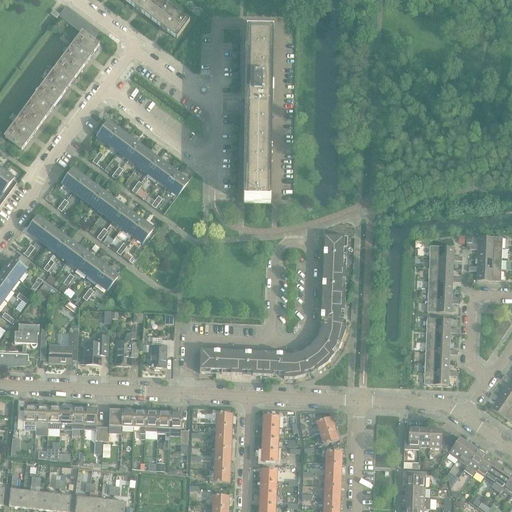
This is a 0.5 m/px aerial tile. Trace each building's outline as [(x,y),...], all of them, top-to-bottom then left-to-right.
[(163,3),(159,0),(124,0),(124,1),(150,20),(163,3)] [(189,22),(163,3),(150,20),(176,40),(189,22)] [(66,7),(61,13),(59,17),(63,20),(70,10),(66,7)] [(70,10),(63,20),(68,24),(75,14),(70,10)] [(53,11),(50,15),(56,19),(59,15),(53,11)] [(75,14),(68,24),(73,28),(80,18),(75,14)] [(80,18),(73,28),(78,31),(85,21),(80,18)] [(85,21),(78,31),(82,34),(83,35),(90,25),(85,21)] [(90,25),(83,35),(87,39),(95,29),(90,25)] [(95,29),(87,39),(92,42),(93,42),(100,32),(95,29)] [(82,34),(62,61),(79,73),(99,46),(93,42),(92,42),(87,39),(83,35),(82,34)] [(272,36),(247,35),(245,204),(269,204),(272,36)] [(62,61),(43,87),(60,100),(79,73),(62,61)] [(43,87),(23,113),(40,125),(60,100),(43,87)] [(21,151),(30,140),(40,125),(23,113),(4,139),(21,151)] [(98,137),(109,145),(118,132),(108,125),(98,137)] [(128,139),(118,132),(109,145),(118,152),(128,139)] [(138,147),(128,139),(118,152),(128,160),(138,147)] [(147,154),(138,147),(128,160),(138,167),(147,154)] [(157,161),(147,154),(138,167),(148,174),(157,161)] [(167,168),(157,161),(148,174),(157,181),(167,168)] [(177,176),(167,168),(157,181),(167,189),(177,176)] [(63,185),(73,192),(83,179),(73,172),(63,185)] [(12,180),(2,173),(0,175),(0,190),(3,193),(12,180)] [(187,183),(177,176),(167,189),(177,196),(187,183)] [(93,187),(83,179),(73,192),(83,200),(93,187)] [(103,194),(93,187),(83,200),(93,207),(103,194)] [(112,201),(103,194),(93,207),(103,214),(112,201)] [(122,209),(112,201),(103,214),(113,222),(122,209)] [(132,216),(122,209),(113,222),(122,229),(132,216)] [(142,223),(132,216),(122,229),(132,236),(142,223)] [(28,232),(38,240),(48,227),(38,219),(28,232)] [(152,230),(142,223),(132,236),(142,243),(152,230)] [(58,234),(48,227),(38,240),(48,247),(58,234)] [(67,241),(58,234),(48,247),(58,254),(67,241)] [(478,237),(478,246),(474,246),(473,251),(478,251),(478,249),(502,250),(502,238),(478,237)] [(323,259),(323,269),(346,270),(346,260),(343,260),(343,249),(347,249),(347,239),(324,238),(324,248),(329,248),(329,259),(323,259)] [(77,249),(67,241),(58,254),(68,262),(77,249)] [(430,247),(429,258),(453,260),(453,257),(453,248),(430,247)] [(87,256),(77,249),(68,262),(78,269),(87,256)] [(502,250),(478,249),(478,251),(477,259),(501,260),(502,250)] [(21,256),(17,261),(26,267),(29,262),(21,256)] [(97,263),(87,256),(78,269),(87,276),(97,263)] [(453,260),(429,258),(429,269),(453,270),(453,262),(457,262),(457,257),(453,257),(453,260)] [(501,260),(477,259),(477,268),(473,268),(472,272),(477,272),(477,270),(501,271),(501,260)] [(12,261),(4,271),(17,281),(25,270),(12,261)] [(29,262),(26,267),(31,271),(35,266),(29,262)] [(107,270),(97,263),(87,276),(97,283),(107,270)] [(346,270),(323,269),(323,279),(328,280),(327,290),(322,290),(322,300),(344,301),(345,291),(341,291),(342,280),(345,280),(346,270)] [(453,270),(429,269),(428,280),(452,281),(452,279),(453,270)] [(117,278),(107,270),(97,283),(107,291),(117,278)] [(501,271),(477,270),(477,272),(476,282),(500,283),(501,271)] [(4,271),(0,276),(0,283),(10,291),(17,281),(4,271)] [(452,281),(428,280),(428,291),(452,292),(452,283),(456,284),(456,279),(452,279),(452,281)] [(0,283),(0,298),(2,300),(10,291),(0,283)] [(63,288),(60,292),(70,299),(72,297),(65,292),(66,291),(68,288),(67,287),(65,286),(63,288)] [(452,292),(428,291),(427,302),(451,303),(451,300),(452,292)] [(344,312),(344,301),(322,300),(321,311),(326,311),(326,322),(324,322),(323,328),(319,339),(312,348),(302,355),(291,358),(284,358),(284,360),(273,360),(274,354),(263,354),(262,377),(273,377),(273,374),(284,374),(283,379),(293,380),(304,377),(303,373),(310,372),(315,368),(317,371),(327,365),(334,355),(331,353),(335,348),(337,342),(341,343),(345,333),(345,323),(340,322),(340,311),(344,312)] [(451,303),(427,302),(427,313),(451,314),(451,305),(455,305),(455,301),(451,300),(451,303)] [(112,318),(118,318),(118,312),(105,312),(105,324),(112,324),(112,318)] [(174,316),(166,315),(165,324),(174,324),(174,316)] [(426,319),(426,331),(450,332),(450,330),(450,320),(426,319)] [(14,345),(31,345),(31,346),(31,347),(31,348),(32,348),(33,349),(34,349),(35,348),(36,348),(36,347),(37,347),(37,346),(37,335),(38,335),(39,327),(19,326),(18,334),(15,334),(14,345)] [(450,332),(426,331),(425,341),(449,343),(450,334),(454,334),(454,330),(450,330),(450,332)] [(77,362),(78,334),(68,333),(67,348),(49,347),(49,364),(66,365),(66,363),(71,363),(71,362),(77,362)] [(100,366),(101,356),(107,357),(108,352),(108,338),(95,338),(95,345),(85,344),(84,365),(100,366)] [(131,367),(131,353),(137,354),(138,341),(131,340),(131,344),(117,343),(115,367),(131,367)] [(173,358),(174,342),(161,341),(161,340),(152,340),(152,347),(151,357),(147,357),(147,366),(151,366),(151,368),(154,368),(154,370),(159,371),(159,369),(165,369),(165,358),(173,358)] [(449,343),(425,341),(425,352),(449,353),(449,351),(449,343)] [(200,351),(199,374),(210,374),(210,371),(221,371),(221,375),(231,375),(232,353),(222,352),(222,357),(211,357),(211,352),(200,351)] [(449,353),(425,352),(425,363),(448,364),(449,356),(453,356),(453,351),(449,351),(449,353)] [(0,364),(28,366),(28,356),(14,355),(14,353),(0,352),(0,364)] [(242,353),(232,353),(231,375),(241,376),(241,372),(247,372),(252,373),(252,376),(262,377),(263,354),(253,354),(253,359),(242,358),(242,353)] [(448,364),(425,363),(424,374),(448,375),(448,373),(448,364)] [(448,375),(424,374),(424,385),(447,386),(448,377),(452,377),(452,373),(448,373),(448,375)] [(511,384),(509,382),(508,384),(503,391),(511,397),(511,384)] [(511,397),(503,391),(499,399),(495,396),(493,400),(496,402),(497,400),(511,410),(511,397)] [(511,410),(497,400),(496,402),(491,410),(511,423),(511,421),(511,410)] [(35,430),(36,407),(24,407),(23,430),(35,430)] [(48,431),(48,408),(36,407),(35,430),(48,431)] [(60,424),(61,408),(48,408),(48,431),(59,431),(60,424)] [(72,409),(61,408),(60,424),(72,425),(72,409)] [(84,431),(84,426),(85,409),(72,409),(72,425),(72,431),(84,431)] [(97,410),(85,409),(84,426),(96,426),(97,410)] [(121,435),(121,427),(122,411),(109,411),(109,429),(109,435),(121,435)] [(134,412),(122,411),(121,427),(133,428),(134,412)] [(145,433),(145,432),(146,412),(134,412),(133,428),(140,428),(139,433),(145,433)] [(157,433),(158,413),(146,412),(145,432),(157,433)] [(169,438),(170,413),(158,413),(157,433),(157,435),(165,436),(164,442),(168,442),(168,438),(169,438)] [(182,414),(170,413),(169,438),(181,438),(181,432),(182,414)] [(216,414),(216,426),(232,426),(232,415),(216,414)] [(278,430),(279,417),(263,416),(262,429),(278,430)] [(334,430),(331,418),(316,423),(320,435),(334,430)] [(232,426),(216,426),(215,437),(231,438),(232,426)] [(278,440),(278,430),(262,429),(262,440),(278,440)] [(419,448),(420,429),(408,429),(408,432),(404,432),(404,450),(419,451),(419,448)] [(430,430),(420,429),(419,448),(429,449),(430,430)] [(338,441),(334,430),(320,435),(323,446),(338,441)] [(441,430),(430,430),(429,449),(441,449),(441,446),(446,448),(450,435),(441,431),(441,430)] [(458,439),(450,435),(446,448),(451,450),(448,454),(457,460),(468,445),(459,439),(458,439)] [(231,438),(215,437),(215,449),(231,449),(231,438)] [(20,456),(21,439),(12,438),(11,456),(20,456)] [(278,440),(262,440),(261,451),(277,452),(278,440)] [(477,451),(468,445),(457,460),(466,466),(477,451)] [(59,460),(59,449),(53,448),(53,453),(39,452),(39,459),(59,460)] [(231,449),(215,449),(214,460),(230,461),(231,449)] [(277,452),(261,451),(261,463),(277,464),(277,452)] [(473,476),(486,457),(477,451),(466,466),(464,470),(473,476)] [(326,453),(325,464),(341,464),(341,454),(326,453)] [(484,479),(495,463),(486,457),(473,476),(482,482),(484,479)] [(230,461),(214,460),(214,472),(229,473),(230,461)] [(149,471),(165,472),(165,464),(150,463),(149,471)] [(504,469),(495,463),(484,479),(493,485),(504,469)] [(341,464),(325,464),(325,476),(340,476),(341,464)] [(500,494),(502,491),(511,476),(511,474),(504,469),(493,485),(491,488),(500,494)] [(261,471),(260,481),(276,482),(276,472),(261,471)] [(229,473),(214,472),(213,484),(229,484),(229,473)] [(407,472),(406,488),(424,489),(425,478),(427,473),(407,472)] [(340,476),(325,476),(324,487),(340,488),(340,476)] [(511,495),(511,476),(502,491),(511,497),(511,495)] [(280,494),(281,482),(276,482),(260,481),(260,494),(275,494),(280,494)] [(340,488),(324,487),(324,498),(339,499),(340,488)] [(424,489),(406,488),(405,499),(424,500),(424,489)] [(22,492),(10,490),(8,507),(20,509),(22,492)] [(31,492),(22,492),(20,509),(33,510),(35,493),(31,492)] [(39,493),(35,493),(33,510),(45,511),(47,494),(39,493)] [(56,511),(58,496),(47,494),(45,511),(50,511),(56,511)] [(275,494),(260,494),(259,506),(275,506),(275,494)] [(68,511),(70,497),(58,496),(56,511),(68,511)] [(213,496),(212,508),(228,509),(228,497),(213,496)] [(87,511),(89,499),(76,498),(74,511),(87,511)] [(339,499),(324,498),(323,510),(339,511),(339,499)] [(99,511),(101,500),(89,499),(87,511),(99,511)] [(430,500),(424,500),(405,499),(405,510),(423,510),(430,511),(430,500)] [(111,511),(113,502),(101,500),(99,511),(111,511)] [(123,511),(125,503),(113,502),(111,511),(123,511)]
